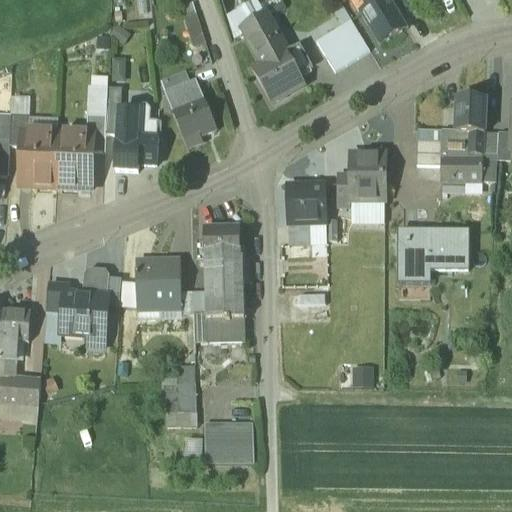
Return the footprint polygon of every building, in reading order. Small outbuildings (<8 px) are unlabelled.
[(271,0),(264,0),(258,4),(266,18),(277,11),(271,0)] [(371,8),(366,0),(349,0),(359,15),(371,8)] [(384,0),(371,8),(359,15),(379,48),(406,32),(386,0),(384,0)] [(193,3),(184,5),(187,16),(196,14),(193,3)] [(194,16),(183,20),(194,49),(206,45),(194,16)] [(266,22),(244,34),(262,70),(286,56),(266,22)] [(351,24),(316,45),(335,76),(369,55),(351,24)] [(129,38),(117,31),(112,38),(124,46),(129,38)] [(110,37),(97,37),(97,59),(111,59),(110,37)] [(291,66),(286,56),(262,70),(253,75),(271,108),(287,99),(287,98),(304,89),(298,78),(303,75),(296,63),(291,66)] [(122,84),(122,65),(112,65),(112,84),(122,84)] [(12,117),(30,118),(30,67),(14,73),(12,117)] [(182,78),(161,87),(166,98),(187,90),(182,78)] [(198,92),(189,95),(187,90),(166,98),(184,145),(198,140),(199,142),(200,142),(216,135),(204,104),(203,105),(198,92)] [(122,93),(108,92),(106,122),(106,139),(118,140),(118,139),(119,139),(120,115),(121,115),(122,93)] [(486,104),(457,103),(456,135),(456,136),(484,137),(486,104)] [(151,113),(147,109),(140,108),(135,112),(135,116),(137,116),(136,140),(157,142),(158,126),(150,125),(151,113)] [(157,142),(136,140),(137,116),(135,116),(121,115),(120,115),(119,139),(118,139),(118,140),(115,175),(137,176),(138,169),(156,170),(158,142),(157,142)] [(29,120),(11,120),(10,144),(9,151),(21,152),(22,141),(29,142),(29,120)] [(106,122),(88,121),(87,144),(93,144),(93,157),(105,157),(106,139),(106,122)] [(442,134),(418,134),(417,146),(441,146),(442,134)] [(484,137),(456,136),(456,135),(442,134),(441,146),(441,163),(469,163),(483,163),(484,138),(484,137)] [(497,164),(498,139),(484,138),(482,186),(496,187),(497,164)] [(510,138),(498,138),(498,139),(497,164),(510,165),(511,155),(509,155),(510,138)] [(198,140),(184,145),(187,153),(202,147),(200,142),(199,142),(198,140)] [(29,142),(22,141),(21,152),(20,191),(55,193),(58,143),(29,142)] [(10,144),(0,143),(0,180),(8,181),(9,151),(10,144)] [(87,144),(58,143),(55,193),(91,194),(93,157),(93,144),(87,144)] [(441,146),(417,146),(416,169),(441,170),(441,163),(441,146)] [(385,159),(366,159),(366,163),(351,163),(350,179),(350,205),(385,205),(385,159)] [(469,163),(441,163),(441,170),(440,185),(482,186),(483,168),(483,163),(469,163)] [(350,179),(339,179),(338,205),(350,205),(350,179)] [(325,189),(287,190),(288,229),(310,229),(326,228),(325,189)] [(326,228),(310,229),(310,234),(310,249),(326,248),(326,228)] [(241,274),(240,232),(204,233),(204,247),(198,247),(198,264),(205,264),(206,296),(193,297),(194,319),(194,347),(207,346),(207,348),(245,347),(244,280),(242,281),(242,274),(241,274)] [(310,234),(288,234),(289,249),(310,249),(310,234)] [(468,235),(398,235),(398,288),(430,288),(430,275),(468,275),(468,235)] [(181,270),(153,270),(153,266),(136,266),(137,325),(160,324),(160,315),(180,314),(181,314),(181,297),(181,270)] [(110,280),(84,278),(83,299),(108,301),(109,286),(110,280)] [(121,288),(109,286),(108,301),(107,310),(119,311),(121,288)] [(83,299),(67,298),(67,290),(49,289),(47,317),(63,318),(61,340),(104,343),(107,310),(108,301),(83,299)] [(193,297),(181,297),(181,314),(180,314),(180,319),(194,319),(193,297)] [(31,317),(4,315),(1,347),(0,346),(0,347),(0,379),(16,381),(19,345),(29,346),(31,317)] [(370,370),(354,370),(354,388),(370,388),(370,370)] [(197,372),(179,371),(178,399),(164,398),(164,407),(178,407),(178,416),(168,415),(167,428),(195,429),(197,372)] [(16,381),(0,379),(0,407),(25,410),(25,418),(38,419),(41,384),(16,381)] [(58,384),(47,382),(46,394),(56,396),(58,384)] [(207,433),(207,467),(254,467),(254,432),(207,433)]
